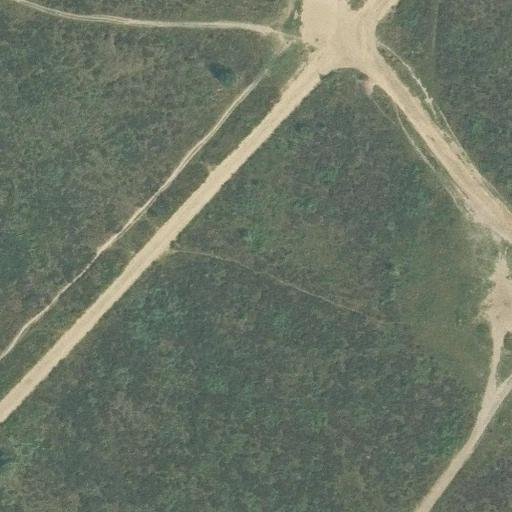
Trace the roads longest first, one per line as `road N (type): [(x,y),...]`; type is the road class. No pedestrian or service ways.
road 1 (track): [(383,0),(0,419)]
road 2 (track): [(511,236),(444,163),(412,111),(342,43)]
